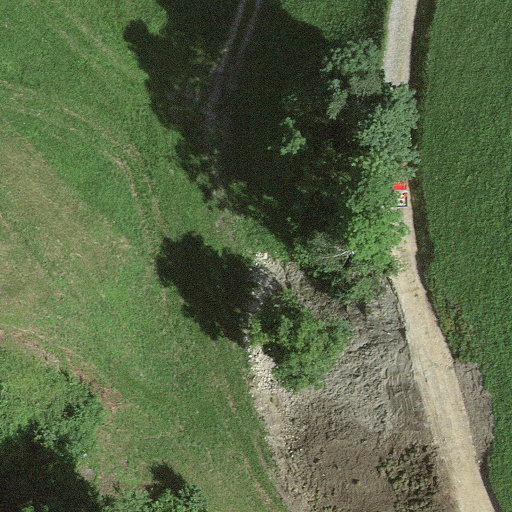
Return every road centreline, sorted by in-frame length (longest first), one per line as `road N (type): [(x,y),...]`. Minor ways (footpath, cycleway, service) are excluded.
road 1 (track): [(482,511),(401,244),(391,180),(390,90),(403,0)]
road 2 (track): [(220,176),(221,116),(250,0)]
